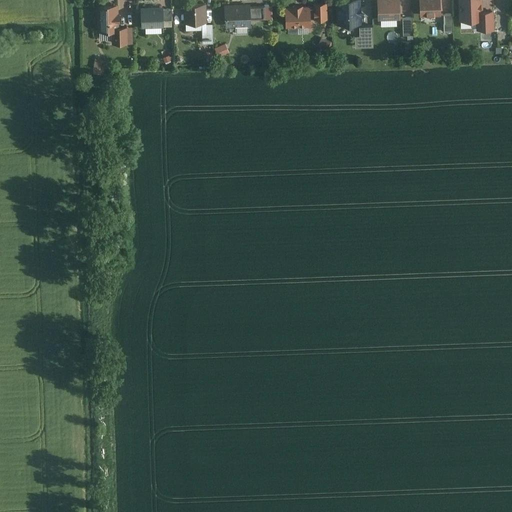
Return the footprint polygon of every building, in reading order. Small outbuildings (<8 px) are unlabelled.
[(359,0),(337,0),(338,24),(360,24),(359,0)] [(399,0),(377,0),(378,20),(400,20),(399,0)] [(439,0),(419,0),(420,17),(440,16),(439,0)] [(481,0),(458,0),(459,20),(481,19),(481,29),(494,29),(493,11),(482,11),(481,0)] [(327,3),(314,4),(314,21),(327,20),(327,3)] [(206,4),(185,4),(186,28),(202,28),(203,43),(212,42),(211,24),(206,24),(206,4)] [(249,4),(224,4),(225,27),(251,26),(251,19),(263,18),(263,6),(249,6),(249,4)] [(310,6),(285,7),(286,28),(311,27),(310,6)] [(117,7),(97,7),(98,32),(113,32),(113,45),(132,45),(131,27),(117,27),(117,7)] [(161,7),(141,8),(141,28),(171,26),(170,9),(161,9),(161,7)] [(451,14),(443,14),(443,33),(451,33),(451,14)] [(412,17),(402,18),(403,43),(412,43),(412,17)] [(373,27),(359,27),(359,37),(355,37),(355,48),(373,47),(373,27)] [(332,43),(321,38),(317,46),(328,51),(332,43)] [(449,41),(441,38),(439,45),(447,47),(449,41)] [(224,44),(213,48),(217,57),(228,53),(224,44)] [(106,62),(95,59),(92,70),(103,73),(106,62)]
